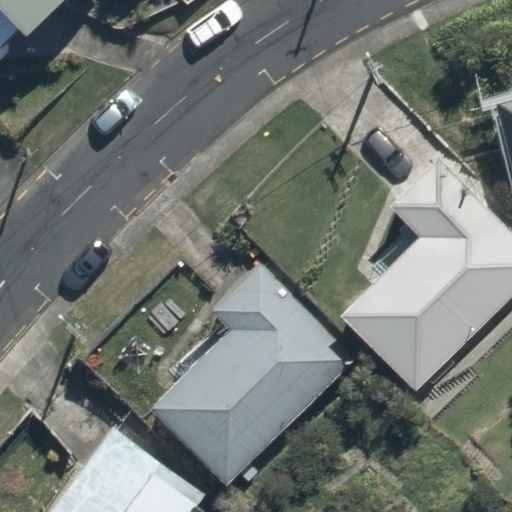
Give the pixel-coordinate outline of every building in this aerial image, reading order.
[(0,0),(0,51),(46,0),(0,0)] [(511,92),(486,100),(506,170),(511,167),(511,92)] [(511,304),(511,226),(437,152),(387,202),(417,232),(339,309),(423,393),(511,304)] [(357,360),(257,254),(208,301),(226,320),(143,399),(224,485),(357,360)] [(184,511),(200,492),(104,419),(31,511),(184,511)]
